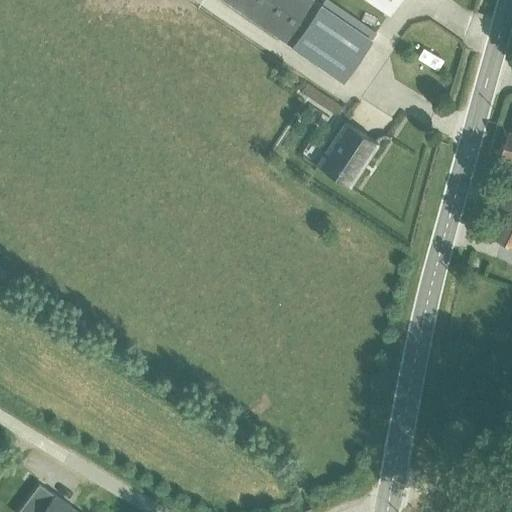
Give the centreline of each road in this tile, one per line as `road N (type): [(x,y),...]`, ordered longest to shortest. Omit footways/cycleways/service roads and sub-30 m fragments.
road 1 (secondary): [(510,0),(428,303),(387,511)]
road 2 (unclassified): [(0,421),(152,511)]
road 3 (track): [(390,511),(511,467)]
